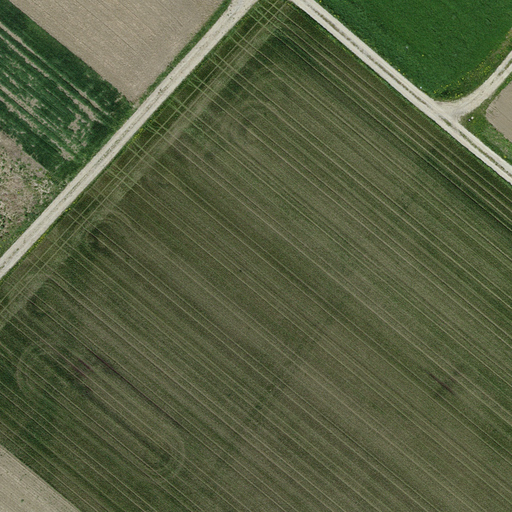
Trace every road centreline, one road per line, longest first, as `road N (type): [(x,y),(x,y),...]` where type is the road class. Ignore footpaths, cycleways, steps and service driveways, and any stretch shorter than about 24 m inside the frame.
road 1 (track): [(243,0),(0,267)]
road 2 (track): [(301,0),(435,113)]
